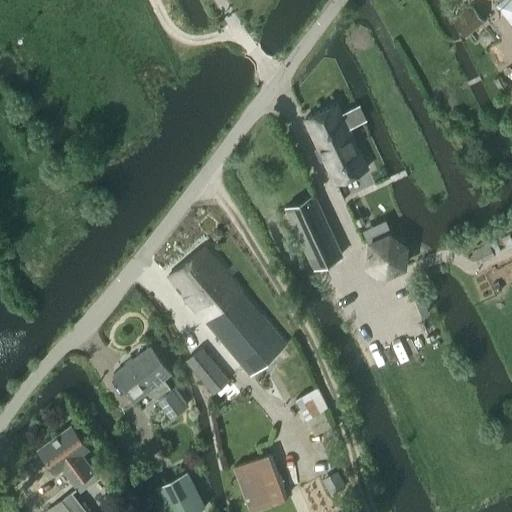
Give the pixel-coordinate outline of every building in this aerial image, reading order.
[(511,0),(499,0),(500,0),(495,4),(511,25),(511,0)] [(454,23),(464,36),(484,21),(473,8),(454,23)] [(336,103),(304,118),(334,183),(366,168),(348,128),(362,121),(356,107),(341,114),(336,103)] [(313,195),(286,207),(314,266),(316,264),(340,253),(313,195)] [(368,262),(385,274),(403,266),(405,245),(389,233),(370,242),(368,262)] [(168,277),(249,375),(286,345),(205,246),(168,277)] [(164,379),(171,374),(150,346),(113,373),(134,402),(149,391),(170,419),(186,407),(164,379)] [(186,360),(213,393),(228,381),(200,347),(186,360)] [(316,387),(295,398),(305,419),(327,407),(316,387)] [(99,472),(92,463),(83,452),(88,448),(70,423),(37,448),(55,473),(60,469),(76,490),(99,472)] [(288,496),(271,452),(233,466),(250,511),(288,496)] [(165,511),(194,511),(205,507),(186,470),(153,487),(165,511)] [(88,511),(73,490),(45,511),(88,511)]
